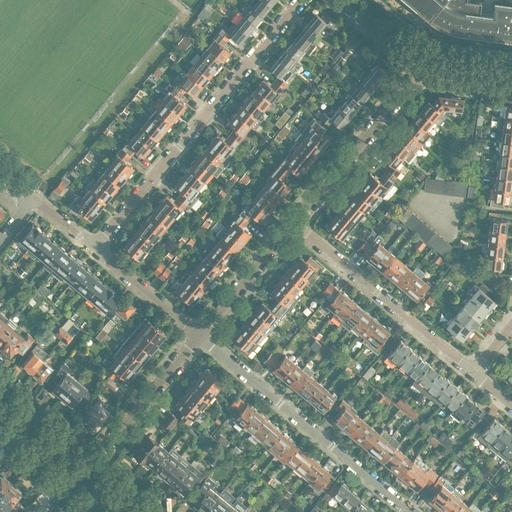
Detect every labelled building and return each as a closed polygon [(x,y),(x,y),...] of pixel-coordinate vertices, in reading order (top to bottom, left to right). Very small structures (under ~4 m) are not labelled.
[(269,7),(260,0),(248,0),(246,3),(262,16),(269,7)] [(405,0),(428,19),(443,29),(461,34),(511,40),(511,3),(494,1),(492,14),(472,12),(474,2),(466,1),(466,0),(405,0)] [(262,16),(246,3),(239,12),(245,16),(255,25),(262,16)] [(203,9),(198,15),(204,20),(209,14),(203,9)] [(320,17),(316,13),(308,23),(323,35),(325,37),(337,23),(324,13),(320,17)] [(247,34),(255,25),(245,16),(237,25),(247,34)] [(247,34),(237,25),(235,23),(235,24),(230,20),(223,29),(222,28),(218,32),(227,40),(230,35),(240,43),(247,34)] [(316,44),(323,35),(308,23),(301,32),(316,44)] [(227,40),(218,32),(210,41),(212,42),(208,47),(214,52),(215,52),(218,55),(218,56),(223,60),(225,60),(228,57),(227,55),(230,51),(227,48),(227,47),(223,44),(227,40)] [(301,32),(293,41),(303,50),(308,54),(316,44),(301,32)] [(347,32),(341,40),(345,44),(351,36),(347,32)] [(360,40),(353,34),(345,44),(352,49),(360,40)] [(186,48),(192,41),(185,35),(179,42),(186,48)] [(293,41),(285,50),(296,59),(303,50),(293,41)] [(359,42),(352,50),(357,53),(363,45),(359,42)] [(214,52),(208,47),(201,56),(217,69),(221,65),(220,64),(223,60),(218,56),(218,55),(215,52),(214,52)] [(285,50),(278,59),(288,68),(296,59),(285,50)] [(217,69),(201,56),(196,51),(189,60),(194,64),(200,69),(200,71),(203,73),(205,73),(209,77),(212,74),(213,74),(217,69)] [(374,66),(369,73),(379,82),(387,73),(377,64),(379,62),(372,57),(369,61),(374,66)] [(285,81),(293,72),(288,68),(278,59),(270,68),(278,76),(275,80),(284,88),(288,83),(285,81)] [(200,69),(194,64),(187,73),(193,78),(193,79),(196,82),(197,82),(202,85),(205,82),(206,82),(209,79),(208,78),(209,77),(205,73),(203,73),(200,71),(200,69)] [(379,82),(369,73),(364,69),(356,78),(371,91),(379,82)] [(193,78),(187,73),(182,78),(180,77),(173,86),(182,93),(186,89),(190,92),(191,91),(194,94),(198,91),(199,91),(202,88),(201,86),(202,85),(197,82),(196,82),(193,79),(193,78)] [(364,100),(371,91),(356,78),(348,87),(349,87),(353,91),(364,100)] [(256,88),(261,92),(262,92),(265,94),(265,95),(271,100),(275,95),(276,97),(284,88),(275,80),(271,85),(267,81),(267,82),(263,79),(260,83),(258,83),(256,86),(256,88)] [(182,93),(173,86),(166,94),(168,95),(163,101),(169,106),(171,106),(174,108),(174,110),(179,113),(181,113),(184,110),(183,108),(186,104),(182,101),(183,101),(179,97),(182,93)] [(364,100),(353,91),(349,87),(341,96),(346,100),(356,109),(364,100)] [(265,95),(265,94),(262,92),(261,92),(256,88),(253,91),(251,91),(248,95),(264,109),(268,104),(272,108),(275,104),(271,100),(265,95)] [(264,109),(248,95),(244,100),(244,102),(242,105),(247,109),(246,110),(249,112),(251,112),(261,121),(263,118),(259,114),(264,109)] [(438,96),(432,103),(441,112),(442,113),(446,108),(461,111),(463,99),(438,96)] [(502,104),(506,105),(504,116),(511,117),(511,99),(503,98),(502,104)] [(356,109),(346,100),(338,109),(349,118),(356,109)] [(169,106),(163,101),(156,109),(162,114),(164,114),(167,117),(167,118),(172,122),(172,121),(174,121),(177,118),(176,116),(179,113),(174,110),(174,108),(171,106),(169,106)] [(442,113),(441,112),(432,103),(428,101),(420,110),(434,121),(438,125),(445,115),(442,113)] [(261,121),(251,112),(249,112),(246,110),(247,109),(242,105),(241,106),(239,105),(237,108),(237,110),(234,114),(239,117),(239,119),(242,121),(243,121),(249,126),(254,130),(261,121)] [(288,107),(284,112),(289,116),(293,111),(288,107)] [(167,117),(164,114),(162,114),(156,109),(149,118),(165,130),(167,130),(170,127),(169,125),(172,122),(167,118),(167,117)] [(341,128),(349,118),(338,109),(330,118),(323,112),(322,114),(318,110),(315,114),(319,117),(328,125),(332,121),(336,123),(335,124),(339,128),(340,127),(341,128)] [(420,110),(413,119),(425,130),(430,124),(431,125),(434,121),(420,110)] [(242,121),(239,119),(239,117),(234,114),(232,114),(230,117),(230,119),(227,122),(231,125),(230,126),(234,129),(230,134),(239,142),(247,132),(245,131),(249,126),(243,121),(242,121)] [(511,129),(511,117),(504,116),(499,115),(497,127),(503,128),(511,129)] [(165,130),(149,118),(142,126),(148,131),(148,133),(151,135),(153,135),(157,139),(160,136),(162,136),(165,132),(164,131),(165,130)] [(425,130),(413,119),(405,129),(423,144),(431,134),(425,130)] [(326,128),(317,120),(305,135),(306,136),(312,141),(314,141),(317,143),(317,145),(321,149),(322,148),(324,148),(327,145),(326,143),(329,140),(325,136),(326,136),(322,133),(326,128)] [(148,133),(148,131),(142,126),(135,134),(141,140),(141,141),(145,144),(146,143),(150,147),(153,144),(155,144),(158,141),(157,139),(153,135),(151,135),(148,133)] [(511,129),(503,128),(497,127),(495,140),(501,141),(511,142),(511,129)] [(423,144),(405,129),(397,138),(410,148),(415,153),(423,144)] [(129,138),(122,147),(121,148),(131,155),(135,150),(139,154),(139,153),(143,156),(146,152),(148,153),(151,149),(150,148),(150,147),(146,143),(145,144),(141,141),(141,140),(135,134),(131,139),(129,138)] [(210,141),(210,143),(215,147),(216,146),(219,149),(219,150),(225,155),(229,150),(231,152),(239,142),(230,134),(225,140),(221,137),(217,134),(214,138),(212,138),(210,141)] [(306,136),(299,144),(315,158),(320,152),(319,151),(321,149),(317,145),(317,143),(314,141),(312,141),(306,136)] [(397,138),(390,147),(403,158),(406,155),(405,154),(410,148),(397,138)] [(511,142),(501,141),(499,152),(511,153),(511,142)] [(215,147),(210,143),(207,146),(206,146),(203,149),(203,151),(208,155),(209,155),(212,157),(212,159),(218,164),(225,155),(219,150),(219,149),(216,146),(215,147)] [(315,158),(299,144),(291,153),(298,158),(298,160),(301,162),(302,162),(307,166),(309,163),(310,164),(315,158)] [(403,158),(390,147),(382,156),(390,164),(387,168),(397,176),(400,172),(395,167),(399,161),(400,162),(403,158)] [(131,155),(121,148),(114,157),(115,158),(111,164),(117,169),(118,169),(121,171),(121,173),(126,177),(126,176),(128,176),(131,173),(130,171),(133,168),(130,164),(126,160),(131,155)] [(218,164),(212,159),(212,157),(209,155),(208,155),(203,151),(200,154),(199,153),(195,159),(211,172),(216,176),(223,168),(218,164)] [(298,158),(291,153),(290,152),(278,166),(287,174),(291,170),(295,173),(295,172),(299,175),(302,172),(304,172),(307,169),(306,167),(307,166),(302,162),(301,162),(298,160),(298,158)] [(511,153),(499,152),(498,164),(511,165),(511,153)] [(192,165),(189,168),(194,172),(194,174),(196,176),(198,175),(204,181),(211,172),(195,159),(190,164),(192,165)] [(118,169),(117,169),(111,164),(104,172),(110,177),(111,177),(114,180),(114,181),(119,185),(119,184),(121,185),(124,181),(123,180),(126,177),(121,173),(121,171),(118,169)] [(511,165),(498,164),(496,176),(511,177),(511,165)] [(287,174),(278,166),(266,181),(267,182),(268,182),(274,187),(275,187),(278,189),(278,191),(283,195),(284,194),(285,194),(288,191),(288,189),(291,186),(287,182),(284,179),(287,174)] [(185,173),(182,177),(187,181),(187,182),(189,184),(191,184),(197,189),(204,181),(198,175),(196,176),(194,174),(194,172),(189,168),(189,169),(187,168),(184,172),(185,173)] [(397,176),(387,168),(383,173),(392,181),(397,176)] [(247,183),(252,176),(246,171),(241,178),(247,183)] [(111,177),(110,177),(104,172),(97,181),(112,193),(114,193),(117,190),(116,188),(119,185),(114,181),(114,180),(111,177)] [(459,196),(462,172),(461,172),(459,173),(458,182),(455,182),(453,195),(459,196)] [(465,196),(467,179),(468,172),(462,172),(459,196),(465,196)] [(394,183),(392,181),(383,173),(378,178),(375,175),(374,176),(370,173),(367,176),(366,176),(361,181),(366,186),(368,186),(371,189),(371,190),(378,195),(378,194),(382,197),(394,183)] [(511,183),(511,177),(496,176),(494,188),(511,190),(511,183)] [(187,181),(182,177),(180,177),(177,180),(178,182),(175,185),(178,188),(178,189),(181,192),(178,196),(187,204),(190,207),(197,198),(194,196),(194,195),(193,194),(197,189),(191,184),(189,184),(187,182),(187,181)] [(55,198),(67,184),(62,180),(54,189),(50,194),(55,198)] [(112,193),(97,181),(90,189),(96,194),(96,195),(99,198),(100,198),(105,202),(108,199),(109,199),(112,196),(112,194),(112,193)] [(361,181),(354,189),(360,194),(361,194),(365,197),(365,198),(371,203),(378,195),(371,190),(371,189),(368,186),(366,186),(361,181)] [(268,182),(267,182),(260,191),(277,205),(282,198),(281,197),(283,195),(278,191),(278,189),(275,187),(274,187),(268,182)] [(511,190),(494,188),(493,200),(490,200),(490,206),(503,207),(503,201),(509,202),(511,190)] [(96,194),(90,189),(83,197),(89,202),(89,204),(92,206),(93,206),(98,210),(100,207),(102,207),(105,204),(105,202),(100,198),(99,198),(96,195),(96,194)] [(354,189),(347,198),(364,212),(371,203),(365,198),(365,197),(361,194),(360,194),(354,189)] [(277,205),(260,191),(253,199),(259,204),(259,206),(262,209),(264,208),(268,212),(271,209),(272,210),(277,205)] [(159,204),(159,205),(163,209),(165,208),(167,210),(167,212),(174,217),(178,212),(180,213),(187,204),(178,196),(174,201),(170,198),(166,195),(163,199),(161,199),(159,202),(159,204)] [(89,202),(83,197),(78,203),(77,201),(74,205),(81,211),(80,212),(84,215),(85,215),(90,219),(93,216),(95,216),(98,213),(97,211),(98,210),(93,206),(92,206),(89,204),(89,202)] [(259,204),(253,199),(251,198),(239,213),(248,221),(252,216),(256,219),(257,218),(261,221),(263,218),(265,218),(268,215),(268,213),(268,212),(264,208),(262,209),(259,206),(259,204)] [(347,198),(339,207),(345,212),(345,213),(348,216),(350,216),(356,221),(364,212),(347,198)] [(152,212),(152,213),(157,217),(158,217),(161,219),(161,220),(167,225),(174,217),(167,212),(167,210),(165,208),(163,209),(159,205),(156,208),(154,207),(152,211),(152,212)] [(403,205),(398,211),(394,215),(399,219),(408,209),(403,205)] [(339,207),(332,216),(337,221),(338,223),(341,225),(342,225),(348,230),(356,221),(350,216),(348,216),(345,213),(345,212),(339,207)] [(408,209),(399,219),(404,223),(412,213),(408,209)] [(502,213),(489,212),(488,218),(490,218),(489,230),(506,232),(507,220),(501,219),(502,213)] [(148,215),(144,220),(160,233),(167,225),(161,220),(161,219),(158,217),(157,217),(152,213),(149,216),(148,215)] [(248,221),(239,213),(230,223),(232,225),(228,230),(234,235),(235,235),(238,237),(238,239),(244,243),(248,238),(248,237),(251,233),(247,230),(247,229),(244,226),(248,221)] [(412,213),(404,223),(409,227),(417,217),(412,213)] [(348,230),(342,225),(341,225),(338,223),(337,221),(332,216),(328,221),(329,222),(326,226),(332,231),(331,231),(335,235),(336,234),(347,243),(350,239),(345,234),(348,230)] [(417,217),(409,227),(414,231),(422,221),(417,217)] [(140,226),(138,229),(143,233),(143,235),(145,237),(147,237),(153,242),(160,233),(144,220),(139,225),(140,226)] [(392,220),(388,225),(392,228),(396,223),(392,220)] [(422,221),(414,231),(418,234),(426,224),(422,221)] [(426,224),(418,234),(422,238),(430,228),(426,224)] [(29,247),(42,231),(36,226),(35,227),(32,225),(29,229),(24,225),(15,236),(18,239),(16,242),(26,250),(29,247)] [(430,228),(422,238),(426,241),(434,231),(430,228)] [(134,235),(131,238),(136,242),(136,243),(138,245),(140,245),(146,250),(153,242),(147,237),(145,237),(143,235),(143,233),(138,229),(138,230),(136,230),(133,233),(134,235)] [(238,237),(235,235),(234,235),(228,230),(220,238),(227,243),(228,243),(231,246),(231,247),(237,252),(244,243),(238,239),(238,237)] [(506,232),(489,230),(487,242),(504,245),(506,232)] [(48,236),(42,231),(29,247),(37,254),(50,239),(47,237),(48,236)] [(434,231),(426,241),(431,245),(439,235),(434,231)] [(382,256),(387,250),(379,243),(383,238),(378,234),(372,241),(370,244),(362,254),(370,260),(369,262),(374,266),(378,261),(378,260),(380,257),(382,256)] [(439,235),(431,245),(435,248),(443,238),(439,235)] [(136,242),(131,238),(129,238),(126,241),(127,243),(123,247),(129,251),(128,252),(132,255),(133,255),(140,261),(143,257),(142,256),(146,250),(140,245),(138,245),(136,243),(136,242)] [(227,243),(220,238),(213,247),(219,252),(221,252),(224,254),(224,256),(230,261),(237,252),(231,247),(231,246),(228,243),(227,243)] [(443,238),(435,248),(439,252),(448,242),(443,238)] [(52,242),(50,239),(37,254),(46,262),(59,245),(53,240),(52,242)] [(362,254),(370,244),(365,240),(357,250),(362,254)] [(448,242),(439,252),(444,256),(452,246),(448,242)] [(504,245),(487,242),(486,254),(502,256),(504,245)] [(65,250),(59,245),(46,262),(54,269),(67,253),(64,251),(65,250)] [(219,252),(213,247),(206,256),(222,270),(230,261),(224,256),(224,254),(221,252),(219,252)] [(380,257),(378,260),(378,261),(374,266),(382,272),(386,268),(386,266),(389,263),(390,263),(395,257),(387,250),(382,256),(380,257)] [(63,276),(76,259),(70,255),(69,256),(67,253),(54,269),(51,272),(60,279),(63,276)] [(502,256),(486,254),(484,266),(482,265),(481,271),(494,273),(495,267),(501,268),(502,256)] [(222,270),(206,256),(199,264),(205,269),(205,271),(208,273),(209,273),(215,278),(222,270)] [(314,274),(320,266),(309,257),(306,261),(300,256),(297,260),(296,260),(291,265),(297,269),(298,269),(300,271),(300,272),(307,278),(310,280),(314,275),(314,274)] [(390,263),(389,263),(386,266),(386,268),(382,272),(391,280),(404,264),(395,257),(390,263)] [(82,264),(76,259),(63,276),(71,282),(83,267),(81,265),(82,264)] [(153,271),(157,275),(164,266),(160,262),(153,271)] [(208,273),(205,271),(205,269),(199,264),(191,273),(197,278),(198,280),(200,282),(202,282),(208,287),(215,278),(209,273),(208,273)] [(404,264),(391,280),(399,286),(403,282),(404,281),(407,278),(407,277),(412,271),(404,264)] [(291,265),(284,273),(300,287),(307,278),(300,272),(300,271),(298,269),(297,269),(291,265)] [(86,270),(83,267),(71,282),(79,290),(93,273),(87,269),(86,270)] [(166,267),(158,276),(163,279),(170,270),(166,267)] [(403,282),(399,286),(407,293),(411,289),(413,289),(415,285),(415,284),(421,278),(412,271),(407,277),(407,278),(404,281),(403,282)] [(99,278),(93,273),(79,290),(88,297),(100,282),(98,279),(99,278)] [(197,278),(191,273),(184,282),(190,287),(190,289),(193,291),(194,291),(201,296),(208,287),(202,282),(200,282),(198,280),(197,278)] [(284,273),(277,282),(282,286),(282,288),(285,289),(286,290),(293,295),(300,287),(284,273)] [(442,289),(450,280),(445,276),(437,285),(442,289)] [(428,293),(434,286),(430,283),(426,280),(425,281),(421,278),(415,284),(415,285),(413,289),(411,289),(407,293),(411,297),(413,296),(416,299),(421,294),(422,294),(425,291),(428,293)] [(103,284),(100,282),(88,297),(97,304),(110,288),(104,283),(103,284)] [(190,287),(184,282),(180,287),(178,286),(173,292),(184,301),(186,299),(192,304),(195,300),(196,301),(201,296),(194,291),(193,291),(190,289),(190,287)] [(292,297),(293,295),(286,290),(285,289),(282,288),(282,286),(277,282),(273,287),(273,289),(271,292),(274,295),(274,296),(277,298),(273,303),(283,311),(289,304),(292,306),(293,306),(297,302),(296,300),(292,297)] [(322,292),(323,293),(327,296),(335,287),(330,283),(322,292)] [(495,301),(488,295),(491,291),(482,283),(478,287),(474,284),(466,293),(470,297),(487,311),(495,301)] [(41,284),(37,289),(44,294),(48,290),(41,284)] [(345,301),(349,297),(344,293),(342,293),(335,287),(327,296),(325,298),(324,300),(323,301),(336,312),(341,306),(341,305),(343,302),(345,301)] [(116,292),(110,288),(97,304),(102,308),(100,310),(109,317),(117,308),(112,304),(115,300),(118,296),(115,294),(116,292)] [(42,296),(36,291),(32,296),(38,301),(42,296)] [(429,305),(435,299),(430,294),(424,301),(429,305)] [(353,308),(357,304),(349,297),(345,301),(343,302),(341,305),(341,306),(336,312),(332,317),(340,324),(349,313),(349,312),(352,308),(353,308)] [(487,311),(470,297),(462,306),(479,320),(487,311)] [(135,308),(125,300),(118,310),(127,318),(135,308)] [(285,313),(283,311),(273,303),(270,307),(266,305),(262,302),(259,305),(258,305),(254,310),(259,314),(260,314),(262,316),(263,317),(273,326),(274,327),(285,313)] [(352,326),(365,310),(357,304),(353,308),(352,308),(349,312),(349,313),(340,324),(348,330),(352,326)] [(479,320),(462,306),(455,315),(472,329),(479,320)] [(273,326),(263,317),(262,316),(260,314),(259,314),(254,310),(247,318),(263,332),(266,334),(273,326)] [(373,317),(365,310),(352,326),(360,333),(365,327),(367,327),(370,324),(369,322),(373,317)] [(472,329),(455,315),(452,319),(451,317),(446,322),(448,323),(446,326),(463,340),(472,329)] [(166,334),(159,329),(160,328),(156,324),(155,325),(147,319),(144,316),(137,325),(141,329),(158,343),(159,344),(164,339),(162,338),(166,334)] [(0,346),(14,330),(18,325),(9,317),(8,318),(5,322),(0,327),(0,346)] [(381,324),(373,317),(369,322),(370,324),(367,327),(365,327),(360,333),(368,340),(374,333),(375,334),(378,330),(378,329),(381,324)] [(266,334),(263,332),(247,318),(240,327),(245,331),(245,333),(247,335),(248,335),(255,340),(259,344),(266,335),(266,334)] [(60,339),(71,326),(67,323),(63,328),(60,326),(54,333),(60,339)] [(71,326),(60,339),(66,344),(79,328),(73,323),(71,326)] [(386,328),(381,324),(378,329),(378,330),(375,334),(374,333),(368,340),(373,344),(372,345),(375,348),(381,341),(382,342),(385,338),(385,337),(389,332),(386,329),(386,328)] [(158,343),(141,329),(137,325),(129,334),(134,338),(133,338),(152,353),(156,348),(155,346),(158,343)] [(245,331),(240,327),(235,332),(235,334),(232,338),(238,342),(237,343),(241,346),(242,345),(249,351),(252,347),(251,346),(255,340),(248,335),(247,335),(245,333),(245,331)] [(22,353),(30,344),(30,343),(34,338),(27,333),(23,338),(14,330),(0,346),(1,348),(1,349),(4,352),(6,351),(10,355),(13,351),(15,352),(18,350),(22,353)] [(152,353),(133,338),(126,348),(143,361),(145,358),(147,359),(152,353)] [(395,364),(396,363),(408,349),(409,347),(400,340),(388,354),(386,357),(395,364)] [(143,361),(126,348),(120,343),(114,351),(119,355),(118,357),(135,370),(138,367),(139,368),(144,363),(143,361)] [(406,371),(419,355),(409,347),(408,349),(396,363),(406,371)] [(21,365),(31,374),(43,360),(33,351),(21,365)] [(264,361),(268,365),(276,356),(273,354),(271,352),(264,361)] [(280,360),(276,356),(268,365),(273,369),(276,372),(276,374),(280,378),(284,373),(284,372),(287,368),(288,368),(294,362),(285,355),(280,360)] [(339,359),(334,355),(331,360),(335,364),(339,359)] [(415,379),(428,363),(419,355),(406,371),(415,379)] [(135,370),(118,357),(114,362),(113,361),(105,371),(114,379),(119,374),(123,377),(124,377),(127,380),(131,376),(132,377),(136,372),(135,370)] [(43,360),(31,374),(41,382),(53,368),(43,360)] [(257,362),(253,367),(257,371),(261,365),(257,362)] [(288,368),(287,368),(284,372),(284,373),(280,378),(289,385),(292,380),(292,379),(295,375),(297,375),(302,369),(294,362),(288,368)] [(61,399),(76,380),(66,372),(70,368),(63,363),(52,377),(57,381),(54,385),(55,386),(51,390),(55,393),(61,399)] [(424,387),(426,385),(437,371),(428,363),(415,379),(424,387)] [(371,365),(362,375),(367,379),(376,369),(371,365)] [(199,377),(198,377),(203,381),(204,381),(207,383),(207,384),(215,391),(216,392),(224,383),(217,377),(217,376),(213,373),(206,368),(203,372),(201,372),(199,375),(199,377)] [(292,380),(289,385),(297,391),(310,376),(302,369),(297,375),(295,375),(292,379),(292,380)] [(447,379),(437,371),(426,385),(435,393),(447,379)] [(104,381),(114,390),(118,385),(108,376),(104,381)] [(310,376),(297,391),(306,399),(310,394),(311,394),(314,391),(314,390),(319,383),(310,376)] [(195,379),(190,386),(208,401),(215,391),(207,384),(207,383),(204,381),(203,381),(198,377),(196,380),(195,379)] [(456,386),(447,379),(435,393),(444,400),(456,386)] [(76,380),(61,399),(68,404),(71,406),(75,402),(76,403),(79,399),(84,403),(92,393),(76,380)] [(314,391),(311,394),(310,394),(306,399),(315,406),(319,402),(320,402),(323,398),(323,397),(328,391),(319,383),(314,390),(314,391)] [(186,392),(184,395),(188,399),(188,401),(190,403),(192,402),(201,409),(208,401),(190,386),(185,391),(186,392)] [(465,394),(456,386),(444,400),(453,408),(465,394)] [(390,390),(386,395),(394,402),(398,397),(390,390)] [(319,402),(315,406),(318,409),(320,409),(323,411),(327,406),(328,406),(331,402),(337,395),(333,392),(331,393),(328,391),(323,397),(323,398),(320,402),(319,402)] [(463,416),(474,402),(475,402),(465,394),(453,408),(449,413),(459,421),(463,416)] [(183,412),(179,416),(189,424),(201,409),(192,402),(190,403),(188,401),(188,399),(184,395),(183,396),(181,396),(179,399),(179,401),(176,405),(180,408),(179,409),(183,412)] [(382,395),(379,400),(381,402),(382,400),(387,405),(390,401),(382,395)] [(237,396),(231,404),(235,408),(241,400),(237,396)] [(87,421),(96,428),(105,418),(107,420),(112,415),(109,412),(110,412),(101,405),(104,402),(99,398),(92,407),(91,406),(87,411),(92,415),(87,421)] [(404,410),(408,406),(399,398),(396,403),(404,410)] [(336,424),(341,428),(354,412),(349,408),(351,406),(343,399),(336,407),(340,411),(333,420),(336,422),(336,424)] [(235,408),(231,412),(229,415),(237,421),(233,425),(239,430),(242,426),(255,410),(256,409),(251,405),(250,406),(246,403),(246,404),(241,400),(235,408)] [(484,410),(475,402),(474,402),(463,416),(472,424),(473,424),(477,428),(485,419),(480,415),(484,410)] [(417,414),(411,408),(408,406),(404,410),(413,418),(417,414)] [(258,413),(255,410),(242,426),(251,433),(264,418),(263,416),(260,413),(258,413)] [(179,419),(169,411),(165,417),(174,425),(179,419)] [(354,412),(341,428),(346,432),(347,432),(350,434),(362,419),(354,412)] [(174,425),(165,417),(161,422),(170,430),(174,425)] [(266,420),(264,418),(251,433),(259,440),(272,425),(272,422),(268,420),(266,420)] [(486,445),(503,425),(493,418),(489,423),(485,419),(477,428),(478,429),(474,434),(474,435),(474,436),(474,437),(475,438),(476,439),(477,439),(478,438),(486,445)] [(362,419),(350,434),(352,436),(352,437),(357,442),(370,426),(362,419)] [(275,427),(272,425),(259,440),(268,447),(280,432),(280,431),(280,429),(277,427),(275,427)] [(500,447),(511,435),(511,433),(503,425),(486,445),(496,453),(500,447)] [(370,426),(357,442),(362,446),(364,446),(367,448),(379,433),(370,426)] [(205,431),(202,435),(205,437),(208,440),(211,437),(209,436),(210,435),(205,431)] [(283,434),(280,432),(268,447),(276,454),(290,437),(284,433),(283,434)] [(443,432),(438,438),(442,442),(447,435),(443,432)] [(379,433),(367,448),(369,450),(369,451),(374,456),(387,440),(379,433)] [(511,452),(511,433),(511,435),(500,447),(509,455),(511,452)] [(136,448),(131,454),(139,460),(140,458),(141,459),(144,461),(158,444),(149,436),(138,449),(136,448)] [(290,437),(276,454),(284,461),(297,446),(294,443),(295,442),(290,437)] [(439,442),(432,437),(429,441),(435,447),(439,442)] [(387,440),(374,456),(379,460),(381,459),(383,461),(395,447),(387,440)] [(158,444),(144,461),(149,466),(151,465),(155,468),(168,452),(158,444)] [(299,445),(297,446),(284,461),(292,468),(305,452),(302,450),(302,448),(299,445)] [(395,447),(383,461),(386,464),(385,465),(390,469),(403,454),(395,447)] [(168,452),(155,468),(158,470),(158,471),(157,473),(163,477),(177,459),(180,456),(171,448),(168,452)] [(215,452),(208,461),(214,466),(221,457),(215,452)] [(307,452),(305,452),(292,468),(301,475),(314,459),(311,457),(311,455),(307,452)] [(403,454),(390,469),(396,474),(397,473),(400,475),(412,461),(403,454)] [(177,459),(163,477),(168,482),(170,480),(170,481),(174,484),(187,467),(190,464),(180,456),(177,459)] [(407,483),(420,468),(424,464),(415,457),(412,461),(400,475),(402,477),(402,479),(407,483)] [(316,459),(314,459),(301,475),(309,482),(322,467),(319,464),(319,462),(316,459)] [(187,467),(174,484),(177,486),(177,487),(176,488),(183,494),(188,488),(187,487),(193,480),(196,483),(203,474),(190,464),(187,467)] [(428,485),(435,476),(437,474),(424,464),(420,468),(407,483),(412,488),(414,487),(417,489),(424,481),(428,485)] [(332,481),(327,477),(330,474),(327,471),(328,470),(323,465),(322,467),(309,482),(314,486),(313,491),(318,495),(323,489),(324,490),(332,481)] [(0,475),(0,476),(0,496),(10,484),(7,481),(7,479),(3,476),(1,476),(0,475)] [(438,507),(452,490),(443,483),(445,480),(440,476),(430,488),(435,492),(434,493),(434,492),(431,495),(432,496),(429,499),(433,503),(432,504),(435,507),(437,506),(438,507)] [(197,498),(199,500),(195,504),(204,511),(219,494),(211,487),(215,482),(208,477),(194,493),(198,496),(197,498)] [(341,483),(338,487),(334,483),(323,496),(328,501),(333,495),(341,502),(351,490),(341,483)] [(11,511),(21,501),(17,497),(21,493),(20,492),(20,490),(17,487),(15,487),(10,484),(0,496),(0,507),(5,511),(11,511)] [(448,511),(460,499),(463,495),(454,488),(452,490),(438,507),(441,510),(441,511),(448,511)] [(360,498),(351,490),(341,502),(351,509),(360,498)] [(225,499),(219,494),(204,511),(223,511),(231,503),(229,502),(233,497),(229,493),(225,499)] [(360,498),(351,509),(348,511),(363,511),(369,506),(360,498)] [(460,499),(448,511),(463,511),(468,506),(460,499)] [(241,511),(231,503),(223,511),(241,511)]
